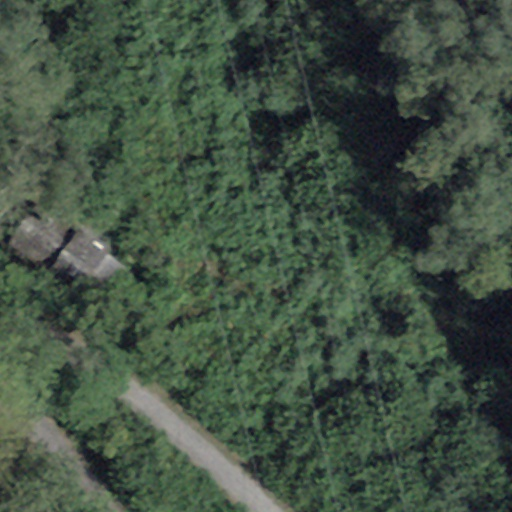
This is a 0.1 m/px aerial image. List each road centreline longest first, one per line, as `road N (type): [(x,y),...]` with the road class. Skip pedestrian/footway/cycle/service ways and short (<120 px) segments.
road 1 (unclassified): [(266,511),(134,395),(0,313)]
road 2 (unclassified): [(0,396),(65,456),(104,511)]
